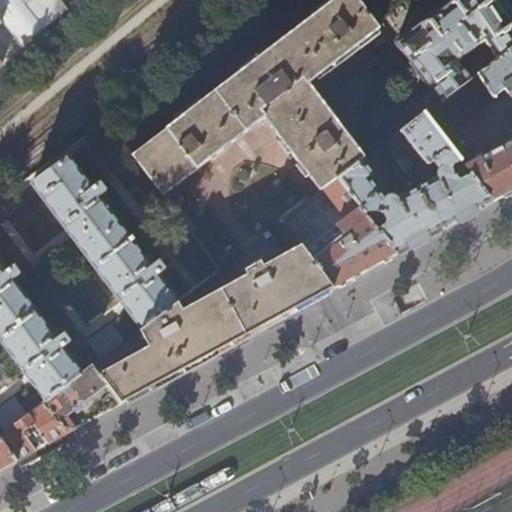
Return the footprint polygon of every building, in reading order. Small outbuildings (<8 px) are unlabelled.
[(0,0),(0,20),(2,23),(25,50),(67,8),(60,0),(0,0)] [(385,146),(403,132),(412,125),(367,65),(378,57),(373,51),(365,41),(381,28),(378,25),(374,19),(359,0),(336,0),(134,157),(164,198),(265,119),(323,193),(340,180),(366,160),(385,146)] [(511,17),(504,5),(500,0),(452,0),(396,43),(431,91),(433,90),(442,102),(511,49),(511,17)] [(511,49),(442,102),(426,114),(440,132),(460,159),(469,152),(453,130),(496,98),(499,101),(509,93),(511,96),(511,49)] [(426,114),(412,125),(403,132),(432,172),(438,168),(439,170),(437,173),(437,176),(437,178),(417,189),(429,210),(433,211),(442,230),(464,218),(492,203),(466,167),(460,159),(440,132),(426,114)] [(472,163),(466,167),(492,203),(510,193),(511,192),(511,140),(510,136),(470,158),(472,163)] [(33,181),(144,328),(178,303),(163,283),(171,276),(158,259),(150,265),(98,195),(105,190),(94,176),(87,181),(68,155),(33,181)] [(406,157),(398,163),(406,173),(413,167),(406,157)] [(366,160),(340,180),(397,255),(419,243),(442,230),(433,211),(429,210),(417,189),(398,199),(396,197),(393,197),(386,198),(375,184),(380,180),(366,160)] [(397,179),(406,173),(398,163),(390,169),(397,179)] [(340,180),(323,193),(284,223),(302,248),(333,290),(364,272),(397,255),(340,180)] [(302,306),(333,290),(302,248),(266,267),(264,264),(248,272),(250,276),(185,312),(180,302),(178,303),(144,328),(92,367),(122,404),(302,306)] [(0,336),(47,401),(83,374),(63,347),(71,341),(60,327),(53,333),(14,279),(21,274),(11,260),(4,265),(0,259),(0,336)] [(92,367),(83,374),(47,401),(43,403),(67,434),(75,430),(65,416),(82,403),(105,386),(120,406),(122,404),(92,367)] [(39,450),(67,434),(43,403),(0,436),(0,438),(14,457),(17,461),(39,450)] [(0,470),(17,461),(14,457),(0,438),(0,470)]
